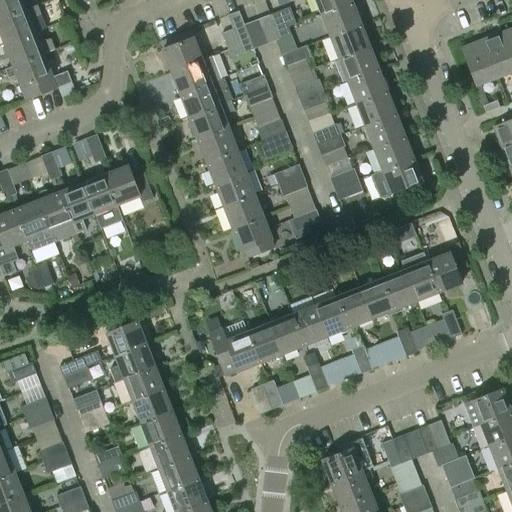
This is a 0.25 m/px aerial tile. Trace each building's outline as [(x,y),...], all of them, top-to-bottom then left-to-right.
[(0,0),(0,20),(27,10),(22,0),(0,0)] [(315,0),(321,13),(352,1),(351,0),(315,0)] [(321,13),(330,36),(361,23),(352,1),(321,13)] [(37,6),(27,10),(0,20),(0,33),(4,43),(35,30),(35,32),(46,28),(37,6)] [(281,10),(270,14),(279,38),(290,34),(287,26),(295,23),(289,7),(281,10)] [(233,29),(242,53),(253,49),(244,25),(238,11),(227,15),(233,29)] [(279,38),(270,14),(259,18),(268,43),(279,38)] [(268,43),(259,18),(244,25),(253,49),(268,43)] [(369,46),(361,23),(330,36),(338,58),(369,46)] [(511,28),(502,33),(511,60),(511,28)] [(233,29),(222,33),(231,57),(242,53),(233,29)] [(38,38),(35,32),(35,30),(4,43),(13,66),(44,54),(55,50),(51,39),(47,40),(38,38)] [(496,78),(511,72),(511,60),(502,33),(481,40),(496,78)] [(172,72),(202,60),(193,36),(163,48),(172,72)] [(475,86),(496,78),(481,40),(460,48),(475,86)] [(281,55),(285,65),(310,56),(306,45),(281,55)] [(338,58),(347,80),(378,68),(369,46),(338,58)] [(71,82),(66,71),(53,77),(44,54),(13,66),(13,67),(5,70),(8,79),(16,76),(26,100),(71,82)] [(172,72),(180,94),(211,82),(211,83),(221,79),(212,57),(203,61),(202,60),(172,72)] [(387,90),(378,68),(347,80),(356,103),(387,90)] [(243,95),(267,86),(263,75),(239,84),(243,95)] [(298,99),(323,90),(319,79),(294,88),(298,99)] [(220,105),(211,83),(211,82),(180,94),(189,117),(229,101),(220,105)] [(267,86),(243,95),(248,106),(272,97),(267,86)] [(323,90),(298,99),(302,110),(327,101),(323,90)] [(356,103),(364,125),(395,113),(387,90),(356,103)] [(231,100),(229,101),(189,117),(197,138),(228,127),(223,115),(234,111),(231,100)] [(483,106),(486,113),(500,108),(497,101),(483,106)] [(364,125),(373,148),(404,136),(395,113),(364,125)] [(501,147),(511,142),(511,118),(493,126),(501,147)] [(285,131),(280,119),(257,129),(261,140),(285,131)] [(316,144),(340,134),(335,123),(311,133),(316,144)] [(237,149),(228,127),(197,138),(206,160),(237,149)] [(261,140),(265,151),(268,158),(292,148),(285,131),(261,140)] [(85,138),(94,163),(105,158),(96,134),(85,138)] [(340,134),(316,144),(320,155),(344,146),(340,134)] [(413,158),(404,136),(373,148),(382,170),(413,158)] [(511,142),(501,147),(508,167),(511,165),(511,142)] [(206,160),(214,183),(245,171),(237,149),(206,160)] [(40,155),(45,167),(56,163),(51,151),(40,155)] [(422,181),(413,158),(382,170),(371,175),(382,203),(393,199),(391,193),(422,181)] [(61,176),(56,163),(45,167),(50,180),(61,176)] [(278,184),(302,175),(298,164),(274,174),(278,184)] [(105,174),(117,205),(139,196),(142,202),(153,197),(143,173),(132,177),(128,165),(105,174)] [(0,170),(0,184),(5,197),(16,193),(6,168),(0,170)] [(333,189),(358,180),(353,168),(329,178),(333,189)] [(214,183),(223,205),(254,194),(245,171),(214,183)] [(105,174),(83,183),(94,214),(117,205),(105,174)] [(302,175),(278,184),(283,196),(307,186),(302,175)] [(68,185),(69,188),(61,191),(73,222),(72,222),(77,234),(86,230),(81,219),(94,214),(83,183),(82,183),(81,180),(78,180),(70,183),(68,185)] [(358,180),(333,189),(337,200),(362,191),(358,180)] [(38,200),(50,231),(72,222),(73,222),(61,191),(52,194),(49,191),(46,189),(42,190),(39,192),(38,195),(38,200)] [(262,216),(254,194),(223,205),(232,228),(262,216)] [(38,200),(15,209),(27,240),(31,251),(54,243),(50,231),(38,200)] [(27,240),(15,209),(0,214),(0,270),(2,277),(15,271),(12,262),(17,260),(12,246),(27,240)] [(320,221),(316,210),(292,219),(296,231),(320,221)] [(273,247),(270,240),(271,240),(262,216),(232,228),(241,251),(244,250),(247,257),(273,247)] [(435,245),(456,238),(451,222),(430,229),(435,245)] [(428,262),(440,292),(462,283),(458,271),(469,266),(459,242),(448,246),(451,253),(428,262)] [(372,248),(375,256),(388,251),(385,243),(372,248)] [(400,262),(404,271),(405,270),(417,301),(440,292),(428,262),(427,262),(423,253),(400,262)] [(404,271),(383,279),(395,310),(417,301),(405,270),(404,271)] [(32,276),(37,289),(44,287),(39,273),(32,276)] [(372,319),(395,310),(383,279),(361,288),(372,319)] [(361,288),(338,297),(350,327),(372,319),(361,288)] [(338,297),(317,305),(329,336),(350,327),(338,297)] [(317,305),(294,314),(306,345),(329,336),(317,305)] [(442,314),(451,338),(462,334),(453,310),(442,314)] [(294,314),(272,323),(284,354),(306,345),(294,314)] [(106,332),(115,355),(146,343),(137,320),(106,332)] [(272,323),(249,332),(261,363),(284,354),(272,323)] [(397,332),(402,344),(413,339),(408,327),(397,332)] [(238,372),(261,363),(249,332),(226,340),(221,328),(210,332),(227,375),(238,371),(238,372)] [(417,351),(413,339),(402,344),(406,355),(417,351)] [(115,381),(124,378),(155,366),(146,343),(115,355),(119,364),(109,368),(115,381)] [(353,349),(358,361),(368,357),(363,345),(353,349)] [(64,377),(87,367),(83,356),(59,365),(64,377)] [(373,369),(368,357),(358,361),(362,373),(373,369)] [(32,362),(29,364),(8,371),(12,383),(36,374),(32,362)] [(308,367),(313,378),(324,374),(319,363),(308,367)] [(163,388),(155,366),(124,378),(132,400),(163,388)] [(87,367),(64,377),(68,388),(92,378),(87,367)] [(328,386),(324,374),(313,378),(318,390),(328,386)] [(275,380),(264,385),(273,408),(284,404),(275,380)] [(273,408),(264,385),(252,389),(261,412),(272,408),(273,408)] [(172,410),(163,388),(132,400),(141,422),(172,410)] [(472,401),(481,424),(511,413),(502,389),(472,401)] [(25,417),(50,408),(46,397),(21,406),(25,417)] [(81,422),(105,413),(101,402),(77,411),(81,422)] [(50,408),(25,417),(30,429),(54,420),(50,408)] [(181,433),(172,410),(141,422),(150,445),(181,433)] [(105,413),(81,422),(86,433),(109,424),(105,413)] [(511,437),(511,413),(481,424),(489,447),(511,437)] [(430,425),(439,450),(451,445),(442,421),(430,425)] [(439,450),(430,425),(419,429),(429,454),(439,450)] [(411,432),(404,435),(413,460),(421,457),(429,454),(419,429),(411,432)] [(189,455),(181,433),(150,445),(159,467),(189,455)] [(393,439),(403,464),(413,460),(404,435),(393,439)] [(511,463),(511,437),(489,447),(498,469),(511,463)] [(322,460),(331,483),(369,468),(370,469),(373,468),(361,438),(350,443),(352,449),(322,460)] [(403,464),(393,439),(382,443),(392,468),(403,464)] [(43,462),(67,453),(63,442),(39,451),(43,462)] [(98,466),(122,456),(119,447),(95,456),(98,466)] [(0,478),(15,473),(6,451),(0,453),(0,478)] [(67,453),(43,462),(47,473),(71,464),(67,453)] [(198,478),(189,455),(159,467),(167,490),(198,478)] [(122,456),(98,466),(103,478),(127,469),(122,456)] [(465,456),(442,466),(451,488),(474,479),(465,456)] [(511,489),(511,463),(498,469),(507,492),(511,489)] [(371,493),(366,481),(373,478),(370,469),(369,468),(331,483),(340,505),(371,493)] [(0,503),(23,495),(15,473),(0,478),(0,503)] [(176,511),(207,500),(198,478),(167,490),(175,511),(176,511)] [(404,506),(428,496),(423,486),(399,495),(404,506)] [(60,507),(84,498),(80,487),(56,496),(60,507)] [(459,510),(483,501),(478,490),(455,499),(459,510)] [(116,511),(140,502),(136,491),(112,500),(116,511)] [(378,511),(371,493),(340,505),(342,511),(378,511)] [(29,511),(23,495),(0,503),(0,511),(29,511)] [(428,496),(404,506),(405,511),(421,511),(432,508),(428,496)] [(84,498),(60,507),(62,511),(81,511),(89,509),(84,498)] [(176,511),(211,511),(207,500),(176,511)] [(486,511),(483,501),(459,510),(460,511),(486,511)] [(143,511),(140,502),(116,511),(143,511)]
